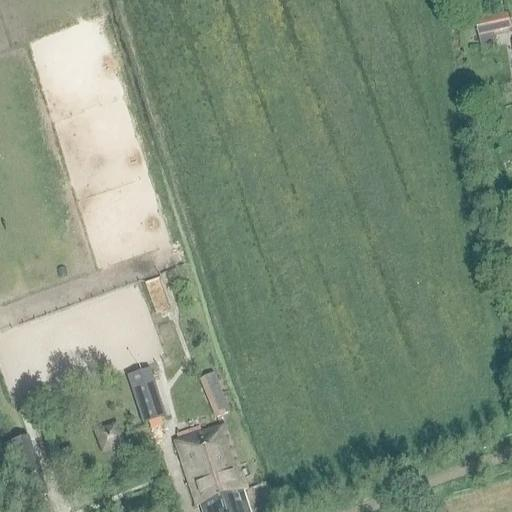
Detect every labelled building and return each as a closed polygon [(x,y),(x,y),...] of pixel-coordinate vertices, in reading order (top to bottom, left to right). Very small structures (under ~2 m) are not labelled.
[(460,13),(463,25),(473,23),(471,11),(460,13)] [(511,31),(507,15),(473,24),(480,51),(496,46),(493,35),(511,31)] [(127,378),(143,425),(168,417),(152,369),(127,378)] [(229,412),(214,375),(198,381),(214,419),(229,412)] [(248,511),(241,490),(245,489),(224,424),(173,440),(195,506),(199,504),(201,511),(248,511)] [(114,427),(93,434),(101,455),(121,447),(114,427)] [(29,442),(0,452),(20,507),(49,496),(29,442)]
